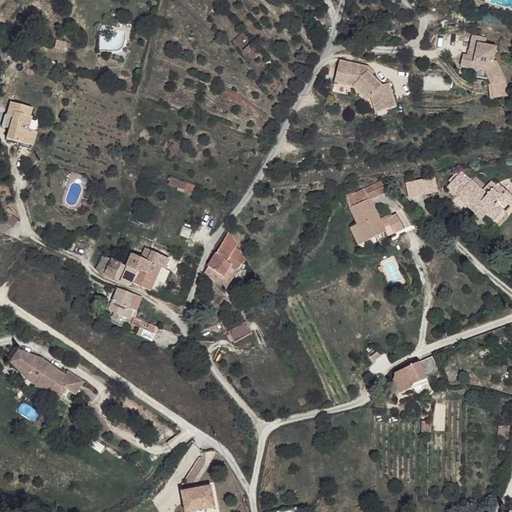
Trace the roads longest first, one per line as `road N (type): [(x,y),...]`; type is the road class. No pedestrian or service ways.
road 1 (unclassified): [(344,0),(324,55),(197,265),(181,316),(185,336),(269,430)]
road 2 (residential): [(253,504),(220,445),(0,299)]
road 3 (residential): [(511,319),(407,355),(391,363),(370,394),(269,430)]
